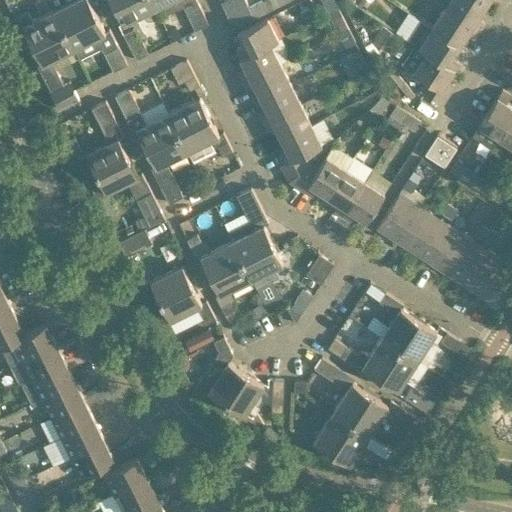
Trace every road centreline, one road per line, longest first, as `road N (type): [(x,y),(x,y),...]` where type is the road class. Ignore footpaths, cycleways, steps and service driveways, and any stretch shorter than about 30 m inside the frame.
road 1 (residential): [(224,511),(131,409),(36,258),(0,239)]
road 2 (residential): [(347,259),(260,182),(219,101),(215,17),(206,0)]
road 3 (tertiary): [(470,511),(307,479),(199,429)]
road 4 (tertiary): [(199,429),(145,369),(55,196)]
road 5 (tertiary): [(199,429),(245,471),(304,501),(348,511)]
road 6 (residential): [(489,336),(347,259)]
road 7 (tertiary): [(55,196),(0,86)]
road 8 (residential): [(270,350),(306,329),(347,259)]
